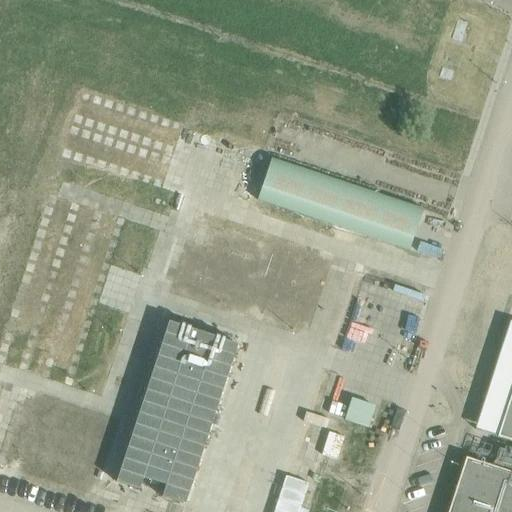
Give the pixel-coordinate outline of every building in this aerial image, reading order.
[(270,161),(256,204),(410,254),(424,211),(270,161)] [(320,264),(298,341),(338,353),(360,275),(320,264)] [(511,322),(509,322),(474,429),(511,441),(511,322)] [(168,324),(116,483),(185,506),(237,346),(168,324)] [(1,442),(59,462),(69,434),(11,414),(1,442)] [(330,435),(323,458),(336,462),(344,440),(330,435)] [(511,511),(511,473),(491,466),(465,458),(448,511),(511,511)]
